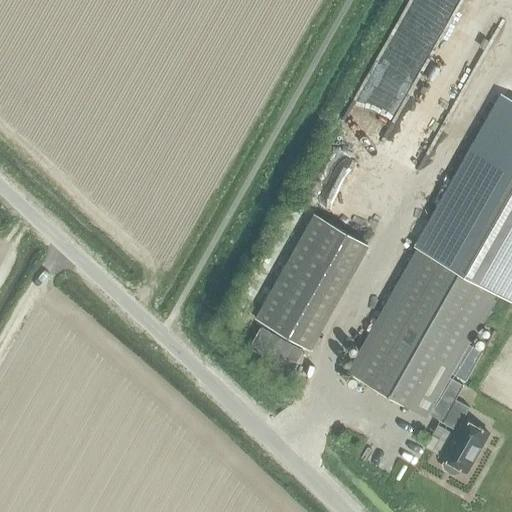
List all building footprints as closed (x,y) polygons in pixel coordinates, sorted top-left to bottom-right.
[(345,127),(383,145),(435,38),(398,20),(364,89),(345,127)] [(413,247),(419,250),(420,248),(496,291),(495,293),(511,303),(511,99),(500,93),(413,247)] [(378,194),(387,171),(346,154),(336,176),(378,194)] [(255,319),(308,349),(367,244),(315,214),(255,319)] [(427,414),(442,422),(454,429),(439,456),(445,460),(443,464),(444,469),(453,474),(458,473),(460,468),(467,472),(489,433),(463,419),(469,407),(455,399),(463,385),(448,377),(495,293),(496,291),(420,248),(419,250),(350,373),(426,416),(427,414)] [(249,347),(291,371),(302,350),(261,327),(249,347)]
